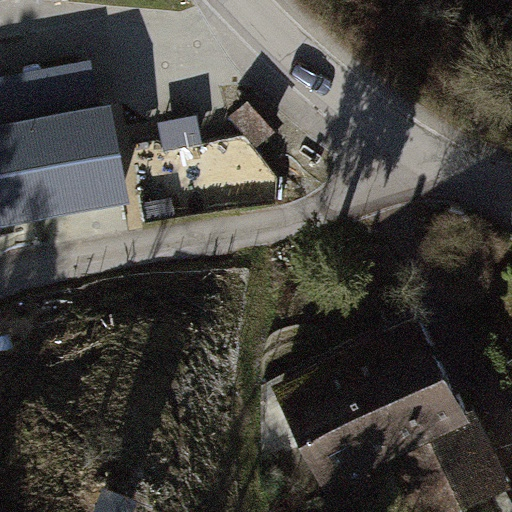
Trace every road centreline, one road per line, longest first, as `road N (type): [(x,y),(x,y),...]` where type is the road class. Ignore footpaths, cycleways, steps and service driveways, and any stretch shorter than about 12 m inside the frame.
road 1 (unclassified): [(399,139),(343,198),(261,227),(45,268),(0,294)]
road 2 (residential): [(250,0),(329,87),(399,139)]
road 3 (residential): [(399,139),(511,193)]
